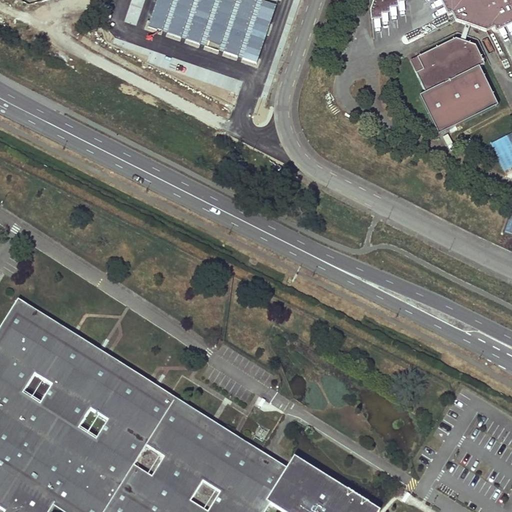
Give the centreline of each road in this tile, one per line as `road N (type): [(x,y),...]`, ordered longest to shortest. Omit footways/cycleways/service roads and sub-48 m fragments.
road 1 (primary): [(0,106),(511,364)]
road 2 (primary): [(511,337),(0,90)]
road 3 (unclassified): [(312,0),(283,103),(302,155),(381,204),(511,262)]
